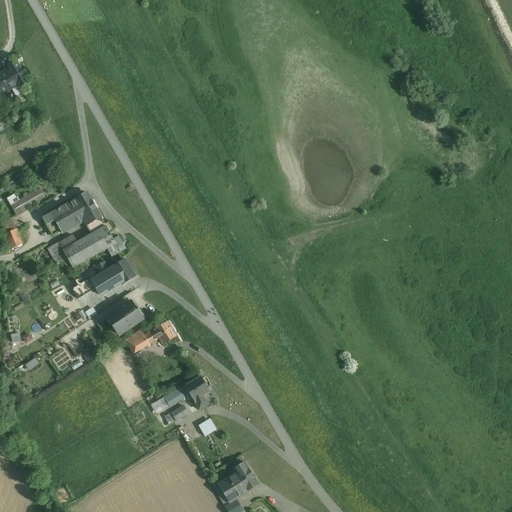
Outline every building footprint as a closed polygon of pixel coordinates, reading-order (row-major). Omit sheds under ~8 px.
[(21,70),(17,62),(16,61),(15,62),(9,66),(9,65),(8,66),(9,68),(19,85),(21,87),(22,87),(21,87),(28,83),(29,83),(28,82),(24,74),(21,70)] [(9,68),(0,73),(0,96),(19,85),(9,68)] [(40,189),(22,199),(27,206),(45,196),(40,189)] [(77,198),(52,214),(64,233),(84,221),(92,234),(106,225),(106,224),(87,193),(77,199),(77,198)] [(78,243),(64,251),(71,262),(74,268),(107,248),(112,257),(121,252),(117,246),(120,244),(118,240),(115,241),(109,231),(112,229),(108,223),(106,224),(106,225),(92,234),(78,243)] [(17,229),(7,234),(7,252),(23,244),(17,229)] [(76,240),(57,251),(63,262),(65,261),(67,265),(71,262),(64,251),(78,243),(76,240)] [(126,260),(113,268),(110,270),(104,262),(96,267),(101,275),(103,279),(108,287),(110,290),(122,282),(123,284),(136,276),(126,260)] [(101,275),(96,267),(91,270),(96,278),(101,275)] [(86,276),(72,285),(75,289),(80,286),(79,285),(88,279),(86,276)] [(88,279),(79,285),(80,286),(84,293),(86,295),(95,289),(88,279)] [(103,279),(97,283),(102,291),(108,287),(103,279)] [(80,286),(75,289),(79,296),(84,293),(80,286)] [(131,302),(110,316),(114,323),(112,323),(120,335),(143,319),(131,302)] [(85,311),(89,318),(96,313),(92,307),(85,311)] [(168,322),(155,330),(160,339),(163,344),(177,336),(168,322)] [(141,330),(126,340),(134,354),(150,345),(144,336),(145,336),(141,330)] [(145,336),(144,336),(150,345),(160,339),(155,330),(145,336)] [(25,343),(32,338),(28,332),(21,336),(25,343)] [(29,369),(38,362),(34,357),(24,364),(29,369)] [(33,373),(42,366),(39,362),(30,369),(33,373)] [(200,377),(185,386),(199,410),(209,404),(204,395),(209,392),(200,377)] [(181,386),(150,402),(155,412),(186,397),(181,386)] [(184,405),(169,412),(174,421),(189,413),(184,405)] [(209,421),(208,420),(203,423),(208,431),(216,427),(212,420),(209,421)] [(157,436),(145,445),(148,450),(161,442),(157,436)] [(245,462),(234,469),(237,474),(221,484),(232,501),(237,497),(258,484),(245,462)] [(228,499),(217,481),(212,484),(222,502),(228,499)] [(241,511),(243,511),(236,500),(225,507),(228,511),(241,511)]
